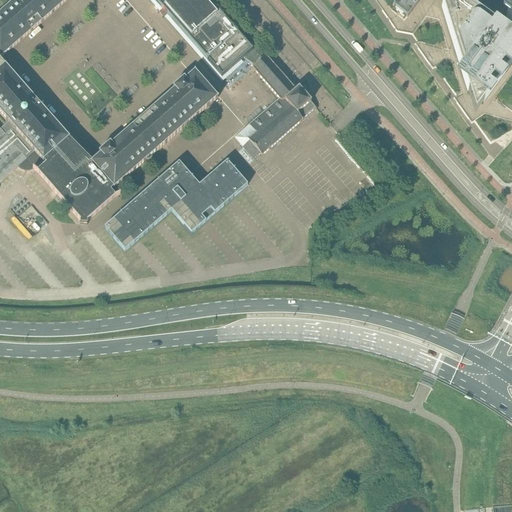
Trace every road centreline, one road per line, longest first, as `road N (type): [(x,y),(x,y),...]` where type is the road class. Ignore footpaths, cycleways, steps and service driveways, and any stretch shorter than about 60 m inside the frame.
road 1 (primary): [(491,364),(401,324),(301,305),(0,327)]
road 2 (primary): [(0,349),(302,332),(408,355),(485,392)]
road 3 (tertiary): [(295,0),(474,202),(511,234)]
road 4 (tertiary): [(511,216),(316,0)]
